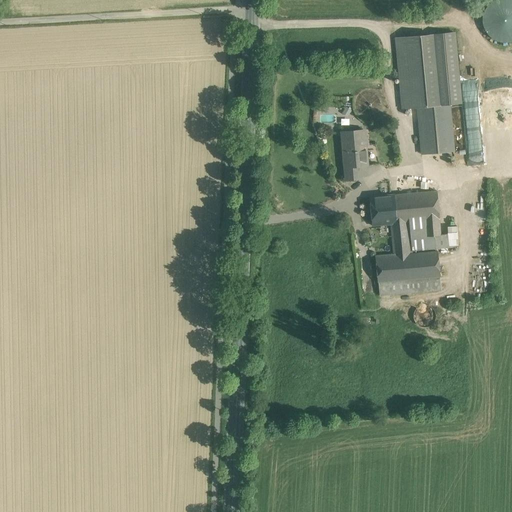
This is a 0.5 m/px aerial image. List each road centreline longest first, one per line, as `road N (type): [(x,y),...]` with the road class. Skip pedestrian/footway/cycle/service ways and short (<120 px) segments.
road 1 (tertiary): [(236,511),(256,0)]
road 2 (track): [(256,9),(0,20)]
